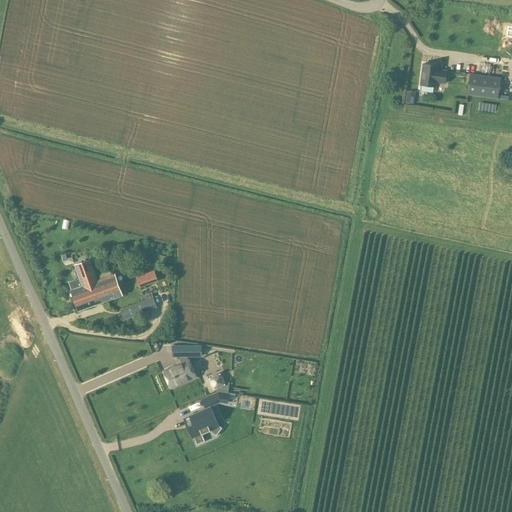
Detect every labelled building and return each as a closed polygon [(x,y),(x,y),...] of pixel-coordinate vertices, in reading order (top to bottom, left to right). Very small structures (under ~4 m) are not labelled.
[(438,65),(423,64),(421,85),(435,87),(436,82),(445,83),(447,71),(437,70),(438,65)] [(467,94),(498,98),(500,78),(470,74),(467,94)] [(122,295),(115,274),(97,280),(90,260),(75,265),(79,278),(75,279),(76,282),(69,283),(72,290),(70,290),(78,311),(122,295)] [(158,280),(154,270),(136,276),(139,286),(158,280)] [(124,320),(157,308),(151,292),(140,296),(142,301),(121,309),(124,320)] [(171,344),(171,356),(201,356),(201,344),(171,344)] [(168,389),(193,377),(185,361),(160,372),(168,389)] [(213,387),(224,381),(219,372),(208,377),(213,387)] [(230,381),(226,382),(214,387),(215,389),(216,391),(218,390),(228,392),(230,381)] [(213,406),(220,403),(234,405),(236,395),(219,392),(209,396),(213,406)] [(207,408),(191,416),(193,421),(190,423),(191,426),(185,428),(189,437),(190,436),(194,446),(203,443),(200,436),(207,432),(214,437),(220,429),(214,425),(207,408)]
